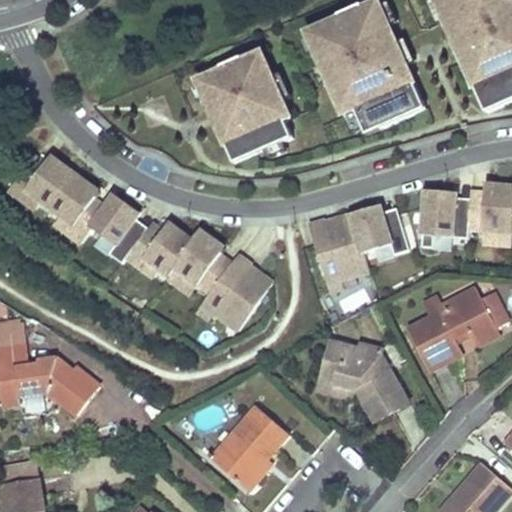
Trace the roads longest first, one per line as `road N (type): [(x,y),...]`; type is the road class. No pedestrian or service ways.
road 1 (residential): [(5,21),(79,137),(149,187),(206,205),(297,205),(511,148)]
road 2 (residential): [(491,399),(370,511)]
